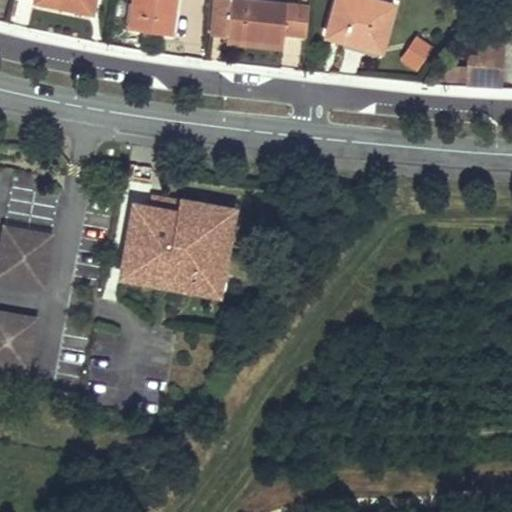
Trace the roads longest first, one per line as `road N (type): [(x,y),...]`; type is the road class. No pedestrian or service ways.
road 1 (residential): [(0,40),(300,96)]
road 2 (tertiary): [(0,90),(294,135)]
road 3 (tertiary): [(294,135),(511,153)]
road 4 (residential): [(300,96),(511,102)]
